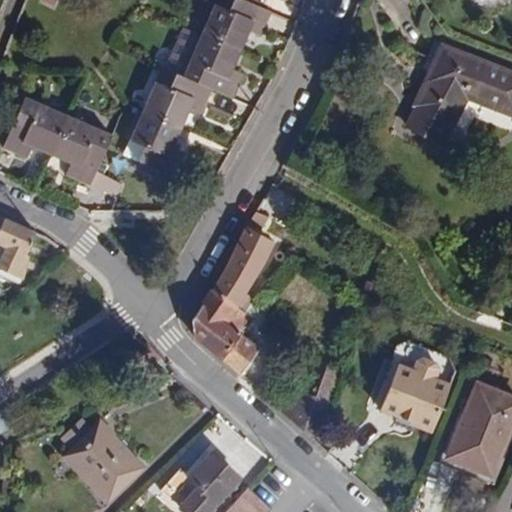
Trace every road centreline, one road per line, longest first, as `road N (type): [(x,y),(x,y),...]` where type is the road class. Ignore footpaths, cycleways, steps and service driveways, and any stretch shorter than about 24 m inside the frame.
road 1 (residential): [(140,307),(182,285),(280,110),(329,0)]
road 2 (residential): [(316,474),(140,307)]
road 3 (residential): [(140,307),(77,233),(0,198)]
road 4 (residential): [(0,397),(140,307)]
